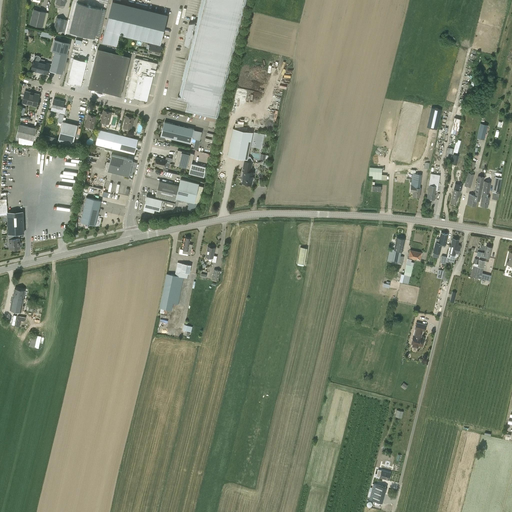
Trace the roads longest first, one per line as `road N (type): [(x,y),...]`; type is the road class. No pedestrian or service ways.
road 1 (tertiary): [(132,238),(280,214),(466,228)]
road 2 (unclassified): [(390,511),(466,228)]
road 3 (tertiary): [(0,270),(132,238)]
road 4 (unclassified): [(153,115),(26,83)]
road 5 (unclassified): [(132,238),(129,215),(153,115)]
